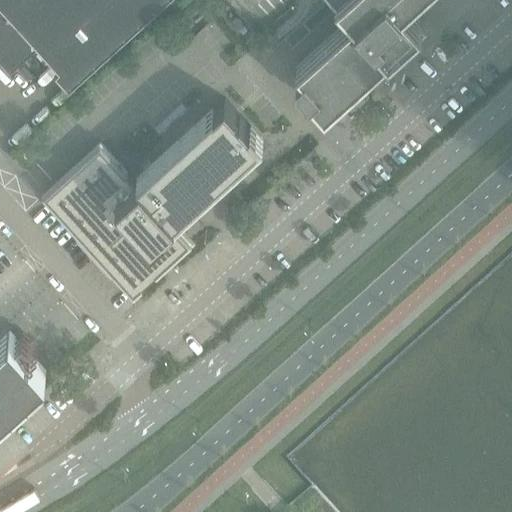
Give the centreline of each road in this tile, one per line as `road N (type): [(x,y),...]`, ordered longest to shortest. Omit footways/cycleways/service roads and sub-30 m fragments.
road 1 (secondary): [(131,511),(511,177)]
road 2 (secondary): [(511,97),(190,392),(132,430)]
road 3 (unclassified): [(511,25),(141,359)]
road 4 (unclassified): [(141,359),(0,202)]
road 5 (secondary): [(132,430),(0,511)]
road 6 (unclassified): [(141,359),(36,453)]
